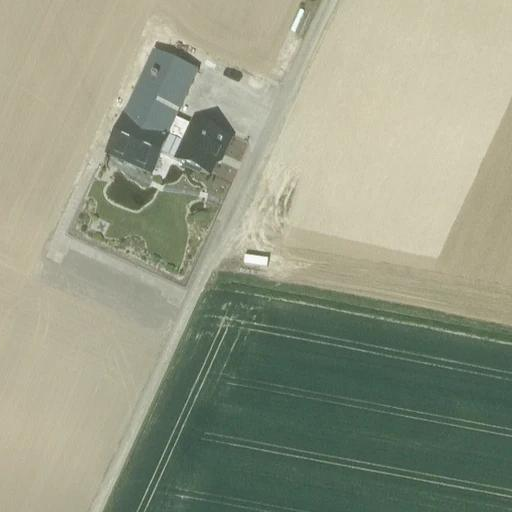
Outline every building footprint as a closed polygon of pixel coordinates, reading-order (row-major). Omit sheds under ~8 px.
[(163,0),(0,0),(0,38),(121,93),(163,0)] [(178,0),(163,0),(121,93),(95,152),(107,157),(124,120),(154,54),(162,36),(178,0)] [(205,55),(229,0),(178,0),(162,36),(205,55)] [(234,0),(208,58),(263,83),(300,0),(234,0)] [(162,36),(154,54),(198,74),(205,55),(162,36)] [(121,93),(0,38),(0,122),(89,163),(95,152),(121,93)] [(154,54),(124,120),(167,140),(168,140),(176,122),(198,74),(154,54)] [(167,140),(124,120),(107,157),(150,178),(167,140)] [(230,143),(195,127),(194,130),(176,122),(168,140),(185,148),(178,164),(209,179),(221,154),(224,156),(230,143)] [(97,178),(0,134),(0,209),(69,241),(97,178)] [(288,253),(252,246),(248,267),(284,273),(288,253)]
